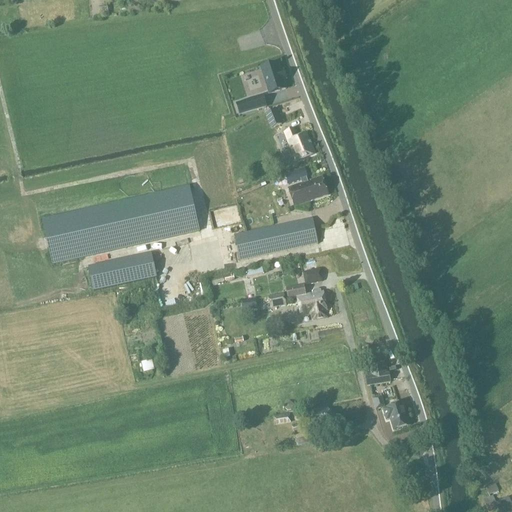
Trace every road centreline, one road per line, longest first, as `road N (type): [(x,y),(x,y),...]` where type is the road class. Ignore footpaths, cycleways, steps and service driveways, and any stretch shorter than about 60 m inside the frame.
road 1 (unclassified): [(434,511),(423,425),(268,0)]
road 2 (unknown): [(367,271),(334,280),(371,423),(388,448),(429,460)]
